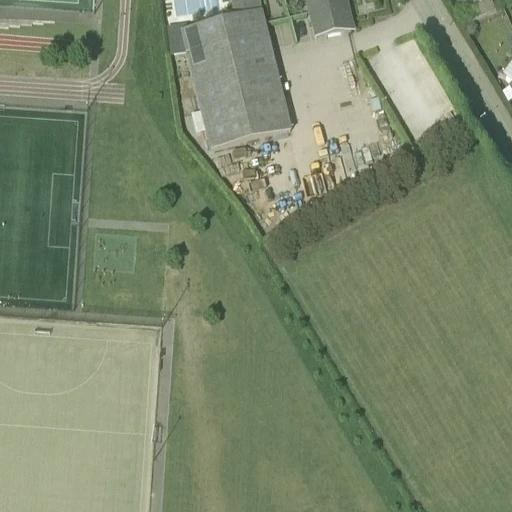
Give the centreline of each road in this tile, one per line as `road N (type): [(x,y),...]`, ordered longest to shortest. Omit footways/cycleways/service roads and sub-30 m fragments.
road 1 (residential): [(511,157),(423,0)]
road 2 (unknown): [(374,37),(314,66),(335,123)]
